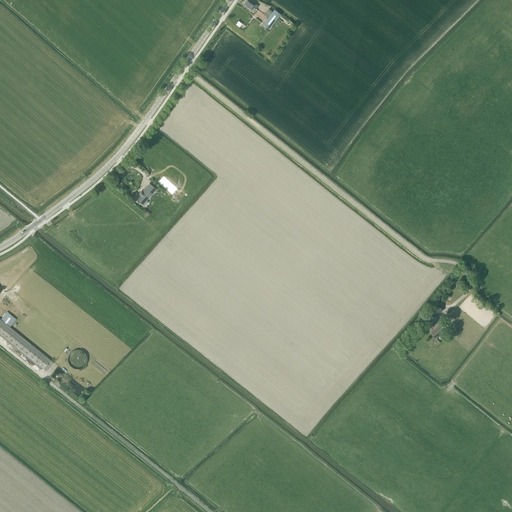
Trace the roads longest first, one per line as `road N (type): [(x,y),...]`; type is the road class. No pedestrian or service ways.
road 1 (tertiary): [(0,247),(108,166),(230,0)]
road 2 (unclassified): [(209,511),(0,344)]
